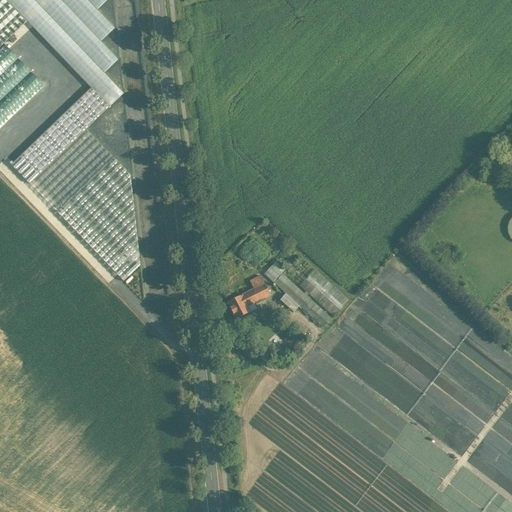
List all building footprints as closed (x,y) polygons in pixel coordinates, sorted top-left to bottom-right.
[(0,0),(0,47),(27,21),(6,0),(0,0)] [(6,0),(27,21),(91,88),(109,107),(123,94),(104,73),(118,60),(100,42),(114,28),(96,10),(106,0),(6,0)] [(5,45),(0,49),(0,127),(44,86),(5,45)] [(44,86),(0,128),(0,150),(11,162),(66,109),(44,86)] [(91,88),(68,111),(86,129),(109,107),(91,88)] [(11,162),(9,163),(29,184),(86,129),(68,111),(66,109),(11,162)] [(86,129),(29,184),(56,212),(113,158),(86,129)] [(56,212),(123,282),(140,266),(130,176),(113,158),(56,212)] [(349,299),(299,255),(285,271),(284,272),(333,317),(349,299)] [(276,262),(264,275),(273,283),(282,274),(284,272),(285,271),(276,262)] [(332,318),(282,274),(274,283),(323,328),(332,318)] [(261,276),(250,282),(253,289),(264,283),(261,276)] [(253,289),(241,295),(247,307),(270,295),(264,283),(253,289)] [(277,300),(292,311),(297,305),(282,293),(277,300)] [(241,295),(227,303),(236,319),(250,312),(247,307),(241,295)]
